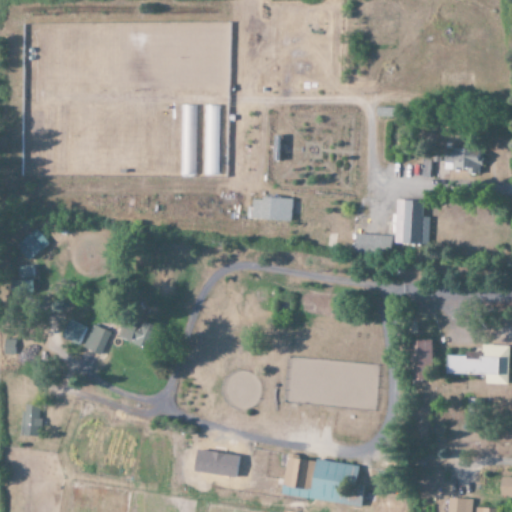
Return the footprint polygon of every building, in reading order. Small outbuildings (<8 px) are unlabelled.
[(197,106),(180,105),(179,176),(196,176),(197,106)] [(477,174),(478,149),(443,148),(442,173),(477,174)] [(426,245),(428,217),(420,217),(421,201),(394,200),(392,244),(426,245)] [(14,247),(27,261),(47,243),(34,229),(14,247)] [(352,253),(389,254),(390,236),(353,235),(352,253)] [(118,338),(143,349),(153,327),(128,317),(118,338)] [(77,345),(84,328),(67,321),(60,338),(77,345)] [(108,333),(92,325),(82,348),(99,355),(108,333)] [(408,341),(410,381),(431,380),(430,340),(408,341)] [(508,346),(480,345),(480,352),(464,352),(464,356),(445,355),(445,374),(484,375),(483,384),(507,385),(508,346)] [(21,436),(37,436),(36,405),(20,406),(21,436)] [(415,440),(425,437),(423,425),(413,428),(415,440)] [(193,481),(211,483),(215,447),(196,445),(193,481)] [(279,496),(359,507),(362,486),(355,485),(357,466),(285,456),(279,496)] [(499,496),(511,496),(511,478),(499,478),(499,496)] [(470,511),(471,499),(447,498),(446,511),(470,511)]
